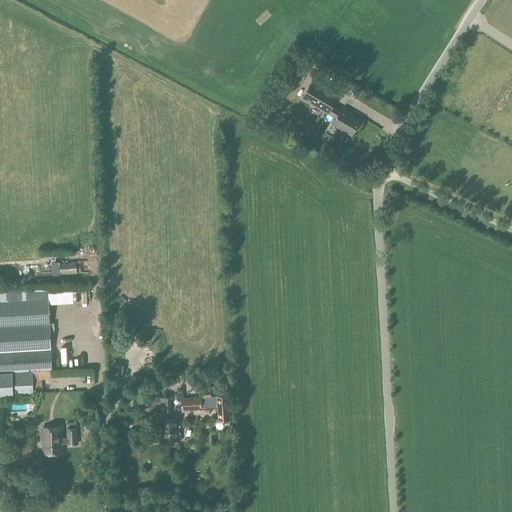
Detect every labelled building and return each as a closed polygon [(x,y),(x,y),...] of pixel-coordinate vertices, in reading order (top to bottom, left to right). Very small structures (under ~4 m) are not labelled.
[(297,55),(287,71),(292,74),(294,75),(304,59),(297,55)] [(352,136),(361,120),(335,105),(340,97),(312,81),(302,97),(338,117),(333,125),(352,136)] [(36,271),(36,275),(73,274),(73,268),(87,268),(87,262),(47,262),(48,271),(36,271)] [(69,288),(53,289),(54,304),(70,303),(69,288)] [(0,292),(0,396),(33,395),(33,389),(32,369),(42,369),(52,369),(48,290),(0,292)] [(42,369),(32,369),(33,389),(42,389),(42,377),(42,369)] [(229,396),(182,398),(182,411),(218,409),(219,420),(230,420),(229,396)] [(149,411),(169,410),(169,401),(160,401),(160,404),(149,404),(149,411)] [(161,441),(180,440),(179,418),(160,419),(161,441)] [(63,426),(43,427),(43,453),(64,452),(63,445),(67,445),(72,445),(78,444),(78,428),(66,428),(66,431),(66,440),(63,440),(63,426)] [(14,458),(32,458),(32,449),(14,450),(14,458)]
